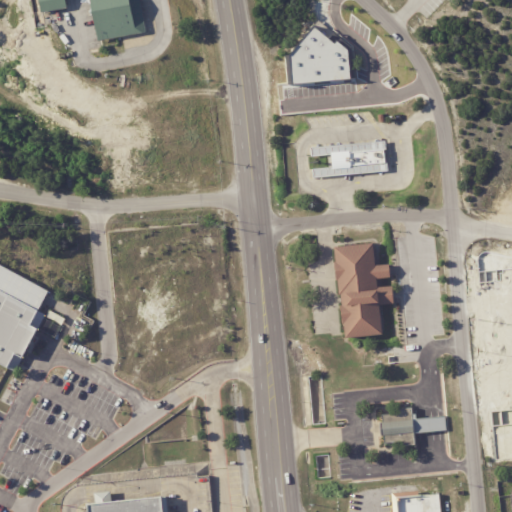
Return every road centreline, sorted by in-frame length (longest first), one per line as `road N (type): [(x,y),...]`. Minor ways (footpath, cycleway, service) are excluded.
road 1 (residential): [(358,0),(395,31),(438,107),(477,511)]
road 2 (secondary): [(267,354),(226,0)]
road 3 (residential): [(511,232),(452,221),(254,228)]
road 4 (residential): [(251,200),(103,204),(0,189)]
road 5 (secondary): [(280,511),(267,354)]
